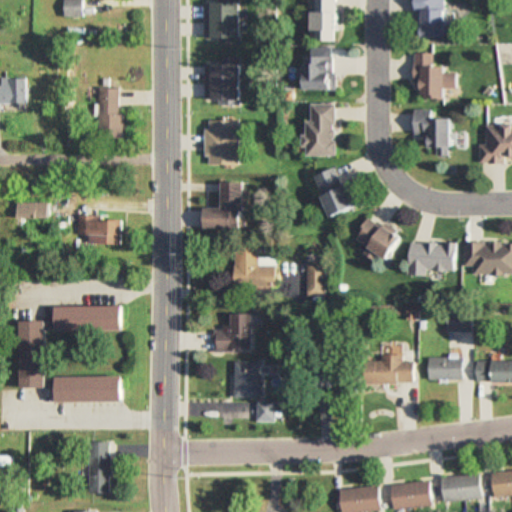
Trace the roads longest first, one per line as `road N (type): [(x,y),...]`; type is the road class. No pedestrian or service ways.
road 1 (tertiary): [(166,511),(162,0)]
road 2 (residential): [(511,431),(328,451),(161,454)]
road 3 (residential): [(374,0),(374,131),(391,179),(436,203),(511,202)]
road 4 (residential): [(164,159),(0,161)]
